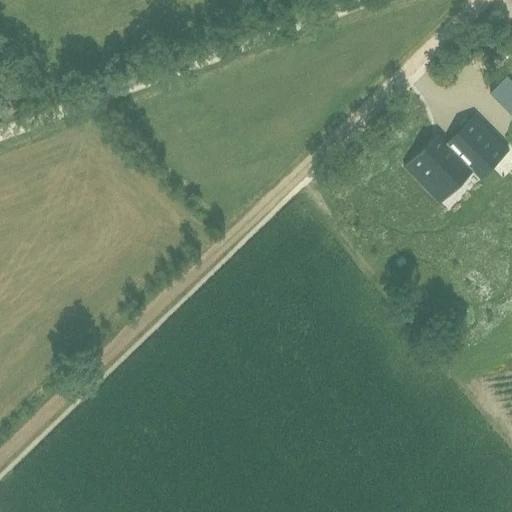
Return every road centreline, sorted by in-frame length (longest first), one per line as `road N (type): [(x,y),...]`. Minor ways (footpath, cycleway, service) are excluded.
road 1 (track): [(0,458),(470,0)]
road 2 (track): [(386,0),(0,140)]
